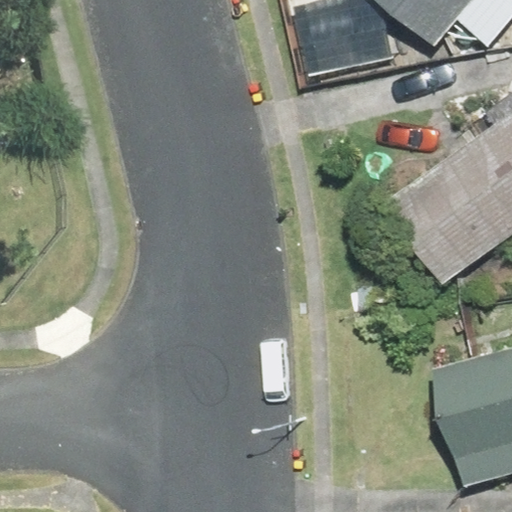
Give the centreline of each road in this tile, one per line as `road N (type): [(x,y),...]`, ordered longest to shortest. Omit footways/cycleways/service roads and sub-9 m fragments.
road 1 (residential): [(156,0),(202,161),(225,397)]
road 2 (residential): [(0,419),(225,397)]
